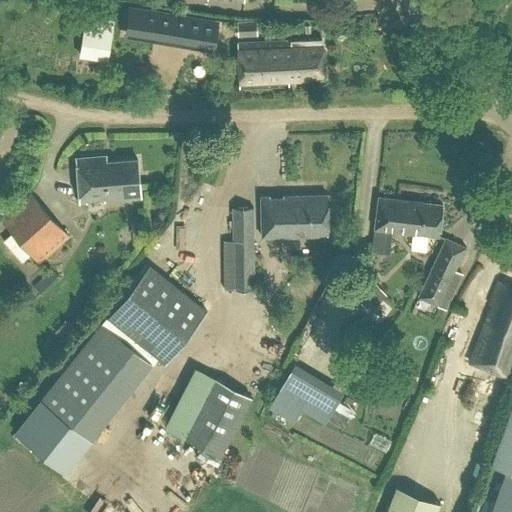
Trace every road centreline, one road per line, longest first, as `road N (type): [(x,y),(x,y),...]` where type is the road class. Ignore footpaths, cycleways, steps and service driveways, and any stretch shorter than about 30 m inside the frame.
road 1 (residential): [(493,99),(475,112),(178,117),(84,113),(0,93)]
road 2 (tertiary): [(413,0),(493,99)]
